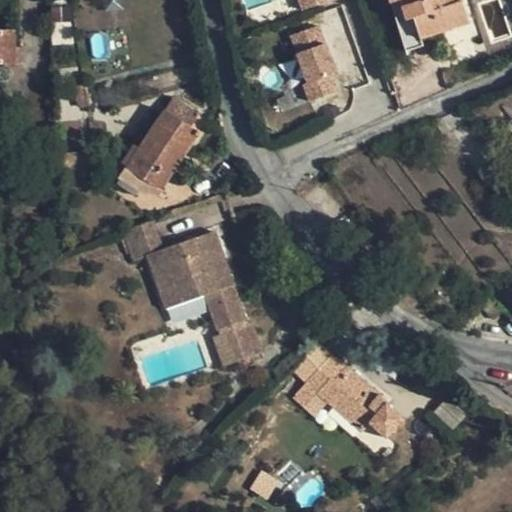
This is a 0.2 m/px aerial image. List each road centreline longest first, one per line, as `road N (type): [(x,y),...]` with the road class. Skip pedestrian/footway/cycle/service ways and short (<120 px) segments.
road 1 (residential): [(511,358),(419,333),(367,299),(256,163)]
road 2 (residential): [(256,163),(511,65)]
road 3 (residential): [(256,163),(230,97),(212,0)]
